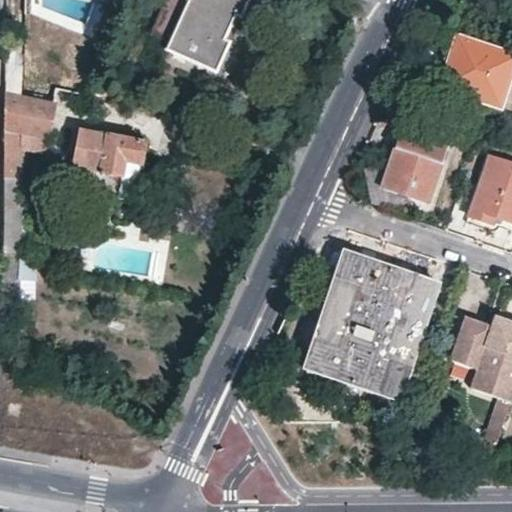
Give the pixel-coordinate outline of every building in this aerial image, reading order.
[(164,0),(148,35),(169,45),(189,1),(185,0),(164,0)] [(185,0),(189,1),(169,45),(166,52),(216,75),(230,44),(224,41),(235,16),(241,18),(249,0),(185,0)] [(230,44),(241,18),(235,16),(224,41),(230,44)] [(499,111),(511,75),(511,56),(457,38),(439,90),(499,111)] [(53,104),(60,64),(20,56),(21,49),(5,46),(5,77),(5,190),(5,198),(21,197),(23,198),(23,152),(45,155),(55,104),(53,104)] [(428,206),(449,146),(402,131),(382,190),(428,206)] [(144,144),(79,133),(72,170),(78,171),(73,192),(128,204),(133,181),(136,178),(139,165),(140,166),(144,144)] [(511,224),(511,167),(490,160),(470,217),(492,226),(494,219),(511,224)] [(38,283),(37,219),(21,220),(21,208),(5,208),(2,341),(18,350),(21,282),(38,283)] [(443,292),(446,285),(345,251),(342,258),(349,260),(435,290),(443,292)] [(311,367),(349,260),(342,258),(304,365),(311,367)] [(435,290),(349,260),(311,367),(397,397),(435,290)] [(405,399),(443,292),(435,290),(397,397),(405,399)] [(511,331),(496,326),(494,331),(470,322),(455,365),(479,373),(472,392),(495,401),(510,406),(511,401),(511,331)] [(397,397),(311,367),(304,365),(302,372),(402,407),(405,399),(397,397)] [(496,448),(510,406),(495,401),(478,448),(496,448)]
